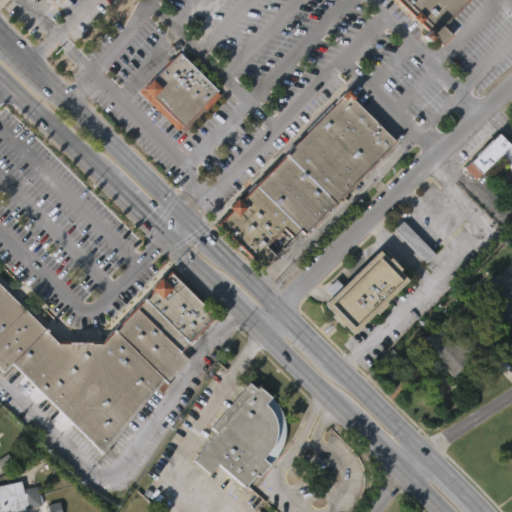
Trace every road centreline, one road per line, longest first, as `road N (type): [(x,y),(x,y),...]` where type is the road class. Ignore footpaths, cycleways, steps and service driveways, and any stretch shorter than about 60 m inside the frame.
road 1 (primary): [(278,306),(30,60)]
road 2 (residential): [(278,306),(511,87)]
road 3 (primary): [(0,75),(106,174)]
road 4 (primary): [(425,450),(330,356)]
